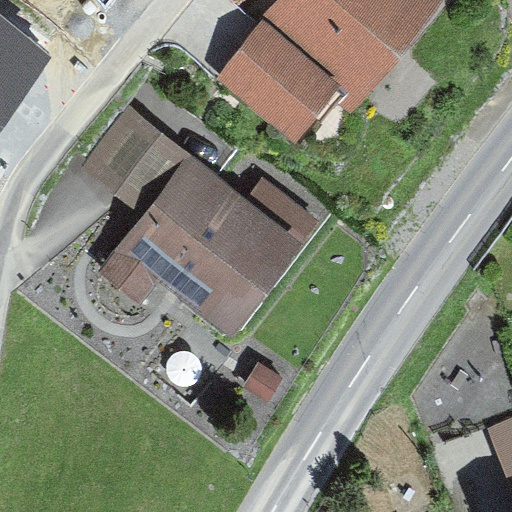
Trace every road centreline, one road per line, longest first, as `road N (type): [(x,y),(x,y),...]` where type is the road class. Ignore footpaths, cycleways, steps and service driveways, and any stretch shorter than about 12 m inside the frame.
road 1 (tertiary): [(270,511),(462,220),(511,159)]
road 2 (residential): [(179,0),(39,167),(0,250)]
